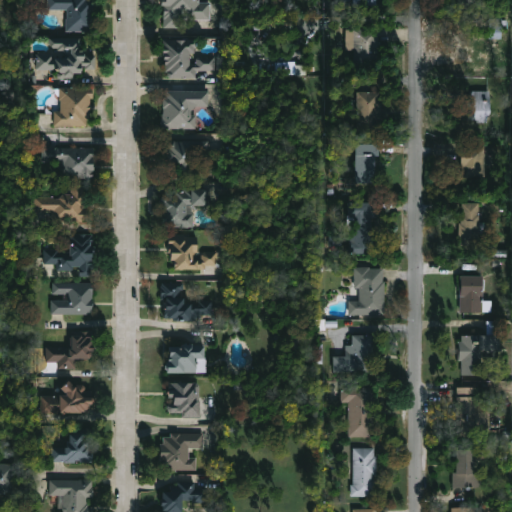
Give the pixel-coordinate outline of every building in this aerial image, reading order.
[(95,0),(95,7),(93,7),(94,20),(91,20),(91,30),(66,30),(66,18),(68,18),(68,9),(49,9),(49,0),(95,0)] [(200,0),(200,1),(218,2),(218,19),(192,19),(192,17),(181,17),(181,27),(164,27),(165,5),(162,5),(162,0),(200,0)] [(379,30),(378,66),(355,65),(355,50),(346,50),(347,29),(379,30)] [(81,38),(83,46),(85,46),(85,55),(96,55),(96,68),(86,68),(86,65),(83,65),(83,73),(75,72),(75,78),(57,77),(57,72),(37,71),(37,53),(53,53),(53,58),(67,58),(70,54),(72,54),(72,48),(65,48),(65,50),(59,50),(59,47),(54,47),(50,44),(51,37),(81,38)] [(190,52),(190,63),(196,63),(196,58),(198,56),(215,56),(215,70),(196,70),(196,77),(168,77),(168,72),(164,72),(164,39),(196,39),(195,52),(190,52)] [(275,63),(276,75),(306,75),(306,62),(275,63)] [(94,88),(93,99),(91,99),(91,122),(87,122),(87,127),(54,126),(54,113),(63,113),(63,98),(54,97),(54,88),(94,88)] [(196,106),(192,110),(192,115),(196,115),(196,128),(161,128),(161,118),(163,118),(163,114),(164,114),(163,97),(167,97),(167,90),(209,91),(209,106),(196,106)] [(492,91),(492,118),(463,119),(463,99),(473,100),(473,90),(492,91)] [(382,138),(359,138),(359,91),(381,91),(382,138)] [(175,140),(209,141),(209,156),(207,156),(206,179),(174,179),(174,173),(166,172),(166,148),(169,148),(169,143),(171,140),(175,140)] [(380,184),(357,184),(357,145),(380,145),(380,184)] [(487,146),(488,176),(464,176),(464,168),(463,168),(463,146),(487,146)] [(94,147),(94,178),(63,178),(63,170),(52,170),(52,162),(43,162),(43,147),(94,147)] [(84,185),(84,191),(86,191),(86,209),(88,209),(88,220),(53,221),(53,212),(37,212),(37,197),(55,197),(55,198),(61,199),(64,194),(72,194),(72,185),(84,185)] [(193,205),(194,227),(163,226),(163,214),(165,214),(165,212),(163,212),(163,204),(161,202),(161,198),(164,195),(176,195),(177,192),(185,192),(185,189),(209,189),(209,205),(193,205)] [(373,217),(373,238),(375,238),(375,254),(354,254),(354,224),(349,224),(349,201),(383,202),(383,217),(373,217)] [(480,234),(479,237),(460,236),(460,223),(463,223),(463,202),(481,203),(481,221),(486,222),(487,225),(486,234),(480,234)] [(186,233),(185,236),(198,236),(198,252),(196,252),(196,255),(194,255),(194,259),(202,260),(202,254),(205,251),(219,251),(219,266),(207,265),(206,270),(174,269),(174,259),(171,259),(171,252),(168,252),(170,233),(186,233)] [(92,245),(94,246),(94,252),(93,252),(94,267),(92,267),(92,276),(79,276),(79,266),(73,265),(73,270),(56,269),(56,263),(44,263),(46,244),(50,244),(50,249),(59,249),(59,251),(71,251),(71,234),(93,234),(92,245)] [(371,266),(371,268),(383,268),(383,281),(386,281),(385,315),(350,314),(350,301),(360,301),(360,288),(355,288),(355,266),(371,266)] [(494,301),(493,312),(460,311),(462,276),(485,277),(484,300),(494,301)] [(94,283),(94,315),(52,314),(52,300),(69,300),(69,294),(54,294),(54,282),(94,283)] [(181,290),(181,297),(185,297),(184,302),(199,303),(199,300),(213,300),(213,315),(200,315),(200,317),(195,317),(195,321),(175,321),(175,319),(165,319),(166,299),(161,299),(161,283),(184,283),(183,290),(181,290)] [(94,349),(94,351),(93,351),(92,359),(77,359),(76,369),(59,368),(59,362),(47,362),(47,347),(73,349),(73,336),(82,336),(82,331),(94,332),(94,349)] [(335,372),(334,372),(334,356),(346,356),(346,345),(353,345),(353,334),(374,335),(374,357),(371,357),(371,372),(335,372)] [(493,350),(493,353),(488,353),(488,350),(479,350),(478,376),(463,376),(463,362),(459,362),(460,342),(462,342),(463,335),(502,335),(501,350),(493,350)] [(191,344),(193,346),(205,346),(205,358),(207,358),(207,374),(168,373),(168,370),(165,369),(166,366),(167,361),(169,362),(170,346),(181,347),(185,344),(191,344)] [(70,381),(76,387),(78,385),(84,385),(86,387),(86,391),(93,391),(93,398),(95,400),(95,402),(85,412),(84,411),(81,413),(41,413),(42,396),(67,396),(67,394),(62,389),(70,381)] [(200,397),(201,418),(183,417),(183,413),(171,413),(168,410),(168,406),(171,403),(175,403),(175,398),(169,398),(169,383),(198,383),(200,385),(200,397)] [(372,387),(374,394),(372,394),(372,417),(374,417),(374,435),(349,435),(349,402),(342,402),(342,386),(357,386),(357,391),(364,391),(364,386),(372,387)] [(476,411),(476,412),(491,412),(491,433),(476,433),(476,436),(457,436),(457,426),(453,426),(453,420),(457,420),(457,387),(476,387),(476,411)] [(91,447),(91,452),(94,452),(94,463),(81,463),(81,461),(76,461),(76,463),(54,462),(54,448),(68,448),(68,444),(71,444),(71,434),(83,434),(83,429),(96,429),(96,440),(91,440),(91,447)] [(190,449),(190,458),(197,458),(198,470),(163,470),(163,459),(160,459),(160,445),(164,445),(164,437),(171,437),(171,433),(204,433),(204,448),(190,449)] [(378,456),(378,476),(376,476),(375,497),(351,496),(352,485),(353,485),(354,448),(375,448),(375,456),(378,456)] [(483,473),(482,487),(453,487),(454,473),(457,473),(458,449),(477,450),(476,473),(483,473)] [(11,464),(15,464),(15,495),(0,495),(0,463),(3,464),(3,453),(11,453),(11,464)] [(93,481),(95,499),(89,499),(89,504),(89,508),(94,508),(94,511),(60,511),(60,496),(50,496),(51,481),(93,481)] [(196,482),(196,489),(208,489),(207,503),(193,503),(193,500),(183,500),(182,511),(160,511),(161,509),(164,509),(164,507),(162,507),(164,493),(171,493),(171,487),(179,487),(179,482),(196,482)]
